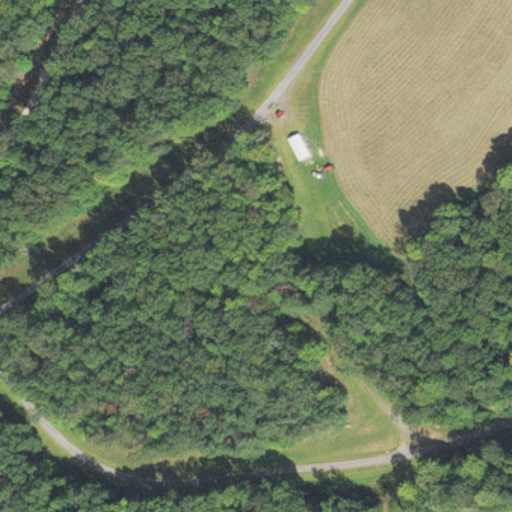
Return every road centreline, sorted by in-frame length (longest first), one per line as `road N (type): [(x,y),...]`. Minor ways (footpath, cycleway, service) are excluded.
road 1 (residential): [(511,416),(408,447),(189,481),(102,471),(0,379)]
road 2 (residential): [(0,298),(92,243),(273,95),(342,0)]
road 3 (track): [(70,0),(60,37),(0,144)]
